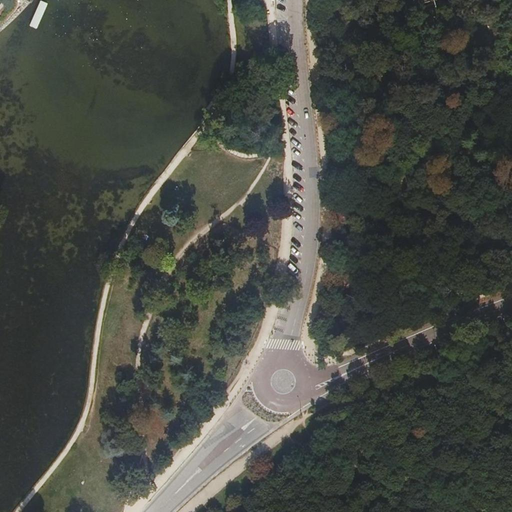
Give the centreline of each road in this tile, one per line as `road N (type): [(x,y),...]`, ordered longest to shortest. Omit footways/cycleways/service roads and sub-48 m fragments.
road 1 (unclassified): [(289,0),(306,201),(282,361)]
road 2 (unclassified): [(302,384),(315,386),(511,304)]
